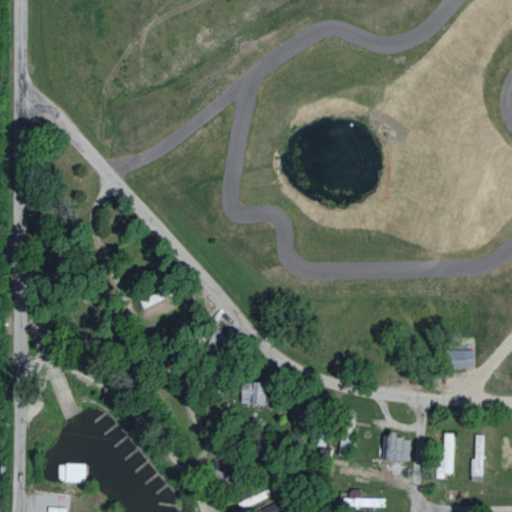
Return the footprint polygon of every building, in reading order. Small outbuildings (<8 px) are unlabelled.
[(137,300),(141,308),(161,300),(157,291),(137,300)] [(471,349),(446,350),(446,368),(471,367),(471,349)] [(263,404),(263,383),(237,382),(237,404),(263,404)] [(434,477),(441,477),(441,472),(452,472),(453,432),(442,432),(441,458),(434,458),(434,477)] [(469,458),(469,478),(482,479),(483,434),(473,433),(473,458),(469,458)] [(383,460),(408,460),(408,436),(384,436),(383,460)] [(85,463),(64,462),(63,480),(84,481),(85,463)] [(378,478),(379,471),(337,464),(336,472),(352,475),(351,481),(364,483),(365,476),(378,478)] [(342,497),(342,505),(384,506),(384,498),(358,497),(359,489),(348,489),(348,497),(342,497)]
